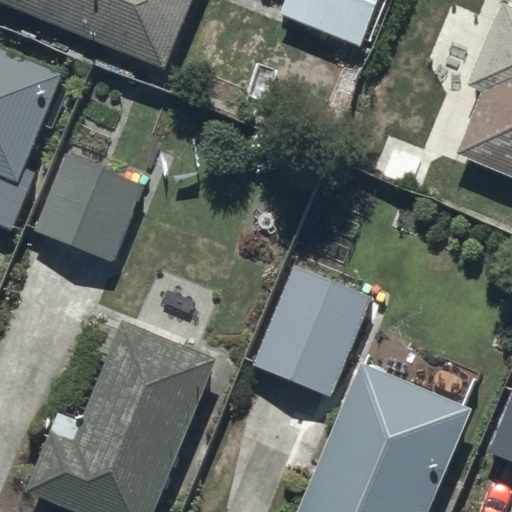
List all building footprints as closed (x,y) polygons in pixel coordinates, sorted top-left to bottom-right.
[(0,0),(0,1),(172,68),(198,0),(0,0)] [(391,0),(287,0),(283,12),(374,47),(391,0)] [(465,153),(511,174),(511,1),(507,0),(502,0),(470,85),(485,92),(465,153)] [(0,223),(16,231),(40,173),(30,168),(68,69),(0,40),(0,223)] [(147,181),(64,152),(36,231),(119,260),(147,181)] [(372,295),(296,263),(256,360),(332,392),(372,295)] [(65,407),(31,489),(87,511),(157,511),(223,355),(130,316),(87,419),(65,407)] [(431,511),(477,402),(367,358),(302,511),(431,511)] [(511,387),(488,448),(511,457),(511,387)]
